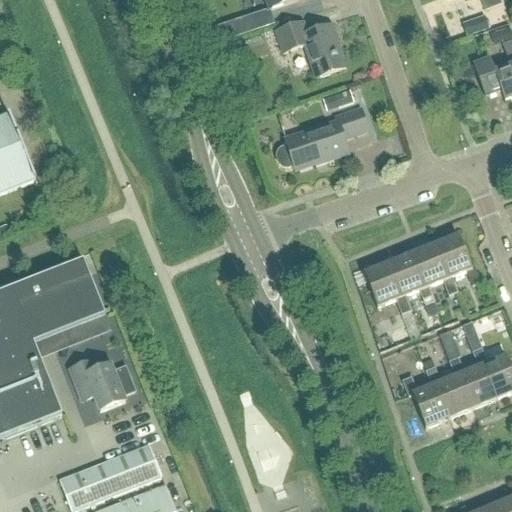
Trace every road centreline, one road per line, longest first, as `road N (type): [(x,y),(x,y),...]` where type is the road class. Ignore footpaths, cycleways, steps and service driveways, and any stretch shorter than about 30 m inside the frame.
road 1 (residential): [(370,8),(429,180)]
road 2 (residential): [(259,240),(429,180)]
road 3 (tertiary): [(370,511),(302,353)]
road 4 (tertiary): [(201,131),(156,0)]
road 5 (tertiary): [(201,131),(207,186),(236,249)]
road 6 (tertiary): [(236,249),(261,305),(302,353)]
road 7 (tertiary): [(259,240),(201,131)]
road 8 (tertiary): [(302,353),(304,339),(259,240)]
